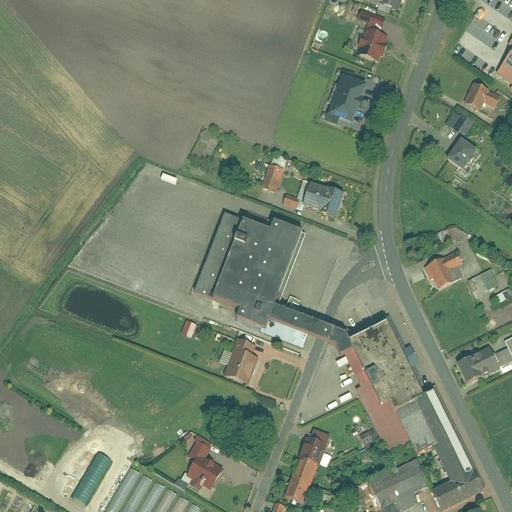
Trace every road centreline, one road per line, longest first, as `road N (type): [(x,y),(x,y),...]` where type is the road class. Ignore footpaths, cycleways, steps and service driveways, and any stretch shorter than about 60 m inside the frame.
road 1 (residential): [(254,511),(338,293),(390,262)]
road 2 (tertiary): [(390,262),(509,511)]
road 3 (tertiary): [(449,0),(391,158),(390,262)]
